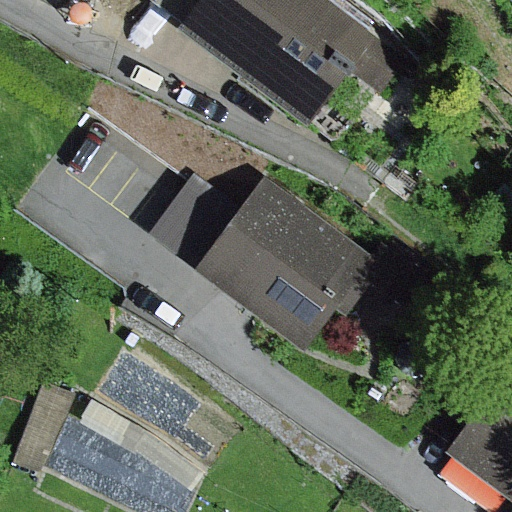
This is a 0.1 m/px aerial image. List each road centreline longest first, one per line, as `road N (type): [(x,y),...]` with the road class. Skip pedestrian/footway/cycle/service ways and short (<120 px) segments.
road 1 (residential): [(0,2),(271,138)]
road 2 (unknown): [(371,180),(439,258),(511,311)]
